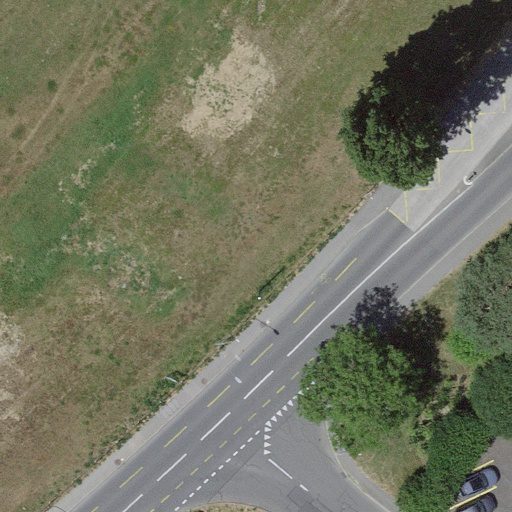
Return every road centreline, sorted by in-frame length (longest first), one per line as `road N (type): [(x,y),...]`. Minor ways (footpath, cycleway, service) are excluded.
road 1 (tertiary): [(511,130),(220,424)]
road 2 (residential): [(333,511),(220,424)]
road 3 (tertiary): [(220,424),(122,511)]
